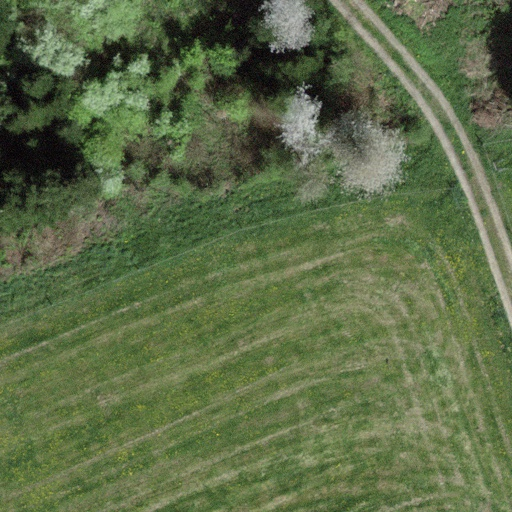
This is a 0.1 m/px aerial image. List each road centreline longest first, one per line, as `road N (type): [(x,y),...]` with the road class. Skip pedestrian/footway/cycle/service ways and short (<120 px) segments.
road 1 (track): [(0,313),(142,253),(465,154)]
road 2 (track): [(465,154),(423,81),(355,0)]
road 3 (track): [(511,287),(465,154)]
